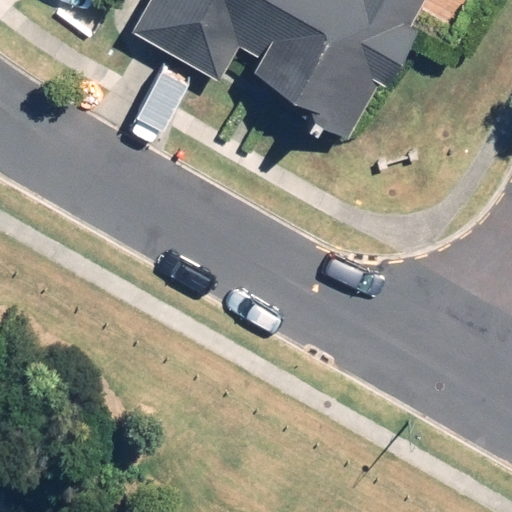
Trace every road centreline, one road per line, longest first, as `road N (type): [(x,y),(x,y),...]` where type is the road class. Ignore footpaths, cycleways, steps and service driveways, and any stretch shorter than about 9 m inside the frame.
road 1 (residential): [(437,359),(0,117)]
road 2 (residential): [(511,230),(437,359)]
